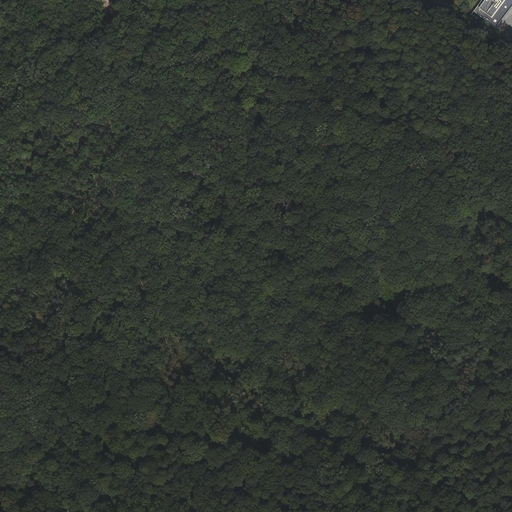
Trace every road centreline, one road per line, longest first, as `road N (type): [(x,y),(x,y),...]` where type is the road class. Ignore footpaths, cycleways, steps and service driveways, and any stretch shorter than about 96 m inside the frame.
road 1 (track): [(126,0),(432,432)]
road 2 (track): [(103,0),(117,117),(65,295),(47,511)]
road 3 (track): [(109,511),(198,491),(360,473),(465,419),(511,378)]
road 4 (track): [(0,278),(280,19)]
road 5 (track): [(333,480),(333,460),(383,362),(429,302)]
road 6 (track): [(0,106),(64,67),(109,23)]
